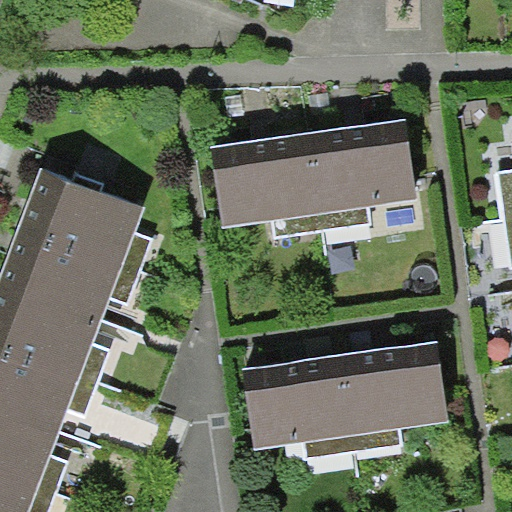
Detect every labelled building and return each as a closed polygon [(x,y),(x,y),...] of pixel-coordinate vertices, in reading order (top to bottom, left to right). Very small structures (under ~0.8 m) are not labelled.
[(398,123),(303,136),(313,210),(408,196),(398,123)] [(303,136),(208,150),(219,223),(313,210),(303,136)] [(112,264),(133,208),(96,194),(100,183),(71,172),(67,183),(37,172),(16,228),(112,264)] [(0,285),(91,320),(112,264),(16,228),(0,269),(0,285)] [(0,349),(70,376),(91,320),(0,285),(0,349)] [(429,343),(335,357),(345,430),(440,417),(429,343)] [(0,413),(49,432),(70,376),(0,349),(0,413)] [(335,357),(240,370),(250,444),(345,430),(335,357)] [(0,477),(27,488),(49,432),(0,413),(0,477)] [(0,511),(18,511),(27,488),(0,477),(0,511)]
